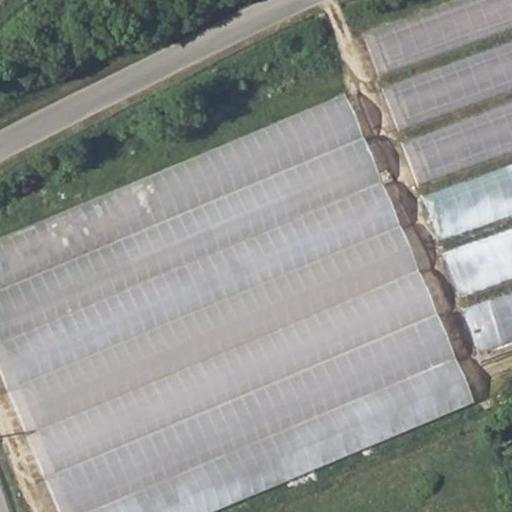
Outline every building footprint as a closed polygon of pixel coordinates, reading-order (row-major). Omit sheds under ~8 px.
[(375,65),(511,24),(511,0),(439,0),(363,23),(375,65)] [(397,125),(511,87),(511,40),(383,82),(397,125)] [(511,100),(403,132),(416,174),(511,145),(511,100)] [(359,102),(0,229),(0,362),(53,511),(195,511),(470,415),(359,102)] [(511,159),(421,186),(434,229),(511,206),(511,159)] [(458,292),(511,273),(511,224),(443,248),(458,292)] [(511,283),(462,297),(475,341),(511,330),(511,283)]
